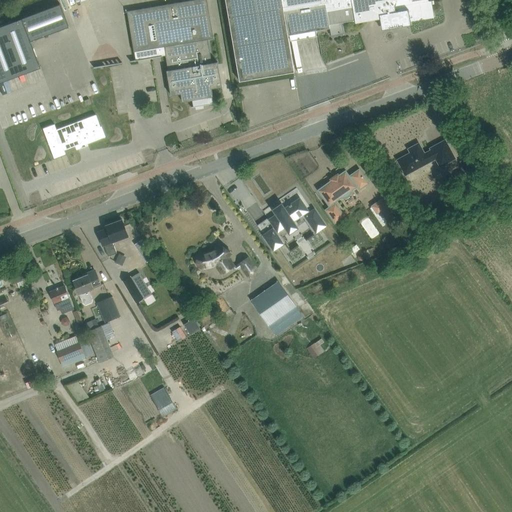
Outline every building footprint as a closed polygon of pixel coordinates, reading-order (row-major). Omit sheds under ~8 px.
[(134,51),(136,61),(162,56),(166,55),(168,70),(167,71),(171,95),(181,94),(182,101),(192,100),(193,106),(191,107),(215,103),(214,103),(213,96),(212,88),(222,86),(217,62),(212,63),(208,39),(213,38),(207,0),(192,0),(127,11),(134,52),(134,51)] [(225,0),(238,71),(239,81),(294,71),(288,35),(329,28),(331,36),(344,34),(342,22),(355,20),(355,22),(380,18),(394,16),(395,21),(399,20),(400,26),(410,24),(409,19),(432,15),(431,0),(428,1),(427,0),(225,0)] [(0,25),(0,33),(16,76),(40,67),(30,41),(69,27),(60,4),(50,7),(49,3),(10,18),(12,22),(0,25)] [(0,82),(16,76),(0,33),(0,82)] [(58,86),(73,80),(71,76),(57,82),(58,86)] [(439,109),(426,112),(428,124),(442,122),(439,109)] [(54,124),(43,128),(54,158),(66,154),(64,150),(77,145),(78,147),(106,136),(102,128),(100,129),(100,126),(96,114),(56,129),(54,124)] [(430,148),(431,150),(424,154),(419,143),(409,149),(411,153),(408,155),(407,154),(398,160),(405,174),(429,162),(436,158),(440,166),(455,158),(445,140),(430,148)] [(470,155),(460,161),(466,173),(477,167),(470,155)] [(345,172),(319,190),(331,207),(327,210),(335,222),(343,216),(333,202),(340,196),(345,196),(349,194),(351,189),(358,184),(360,188),(367,182),(359,170),(349,177),(345,172)] [(285,209),(281,204),(274,209),(277,214),(270,219),(275,227),(263,235),(273,249),(282,243),(275,232),(285,225),(289,232),(296,226),(293,221),(304,213),(316,232),(325,226),(314,209),(309,213),(299,199),(291,205),(291,204),(289,205),(289,206),(285,209)] [(383,199),(373,206),(379,216),(383,213),(389,221),(396,217),(383,199)] [(105,245),(108,255),(116,253),(112,242),(128,236),(122,219),(106,225),(107,228),(98,232),(103,246),(105,245)] [(407,229),(401,233),(410,245),(415,241),(407,229)] [(364,241),(358,245),(360,250),(367,246),(364,241)] [(216,249),(213,251),(210,252),(208,253),(205,254),(203,254),(200,255),(198,257),(197,259),(197,262),(198,264),(201,267),(208,266),(215,264),(222,274),(233,266),(227,257),(228,251),(220,245),(219,246),(216,249)] [(359,252),(356,256),(358,261),(363,261),(366,257),(363,252),(359,252)] [(119,254),(115,262),(122,265),(126,257),(119,254)] [(250,259),(241,265),(248,275),(256,269),(250,259)] [(103,284),(102,280),(98,270),(88,274),(73,280),(77,290),(83,303),(86,305),(92,302),(93,298),(89,290),(103,284)] [(19,272),(9,276),(12,284),(17,283),(22,280),(19,272)] [(130,277),(124,281),(136,301),(150,293),(139,273),(131,278),(130,277)] [(277,280),(251,299),(277,335),(302,316),(277,280)] [(74,309),(68,295),(65,286),(58,288),(57,287),(56,288),(57,289),(50,292),(54,301),(57,310),(60,309),(62,313),(74,309)] [(112,296),(97,303),(99,306),(105,322),(121,316),(112,296)] [(216,306),(208,309),(211,316),(219,313),(216,306)] [(78,310),(73,312),(82,333),(86,331),(83,324),(78,310)] [(98,326),(87,331),(90,339),(104,333),(101,325),(98,326)] [(69,331),(51,338),(55,347),(73,340),(69,331)] [(326,343),(332,338),(328,334),(314,345),(320,353),(329,347),(326,343)] [(79,342),(57,351),(61,361),(63,367),(86,358),(83,352),(79,342)] [(120,373),(115,375),(121,385),(126,383),(120,373)] [(112,374),(107,378),(113,386),(118,382),(112,374)] [(76,380),(84,399),(95,395),(87,376),(76,380)] [(40,377),(33,380),(36,386),(43,383),(40,377)] [(135,383),(139,392),(153,387),(149,378),(135,383)] [(163,417),(177,409),(164,387),(150,395),(163,417)]
